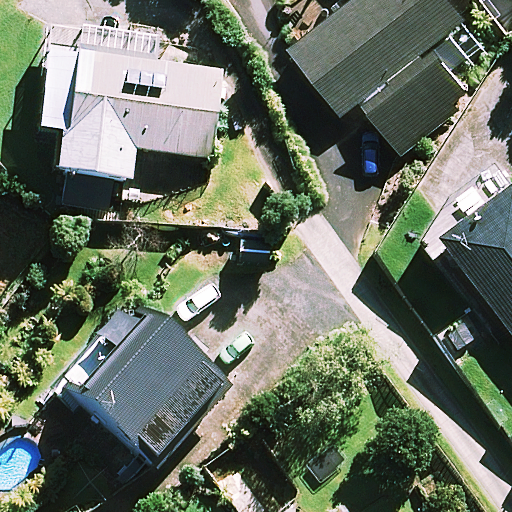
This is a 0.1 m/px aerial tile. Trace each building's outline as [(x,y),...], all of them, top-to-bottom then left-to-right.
[(463,16),(450,0),(303,0),(296,6),(312,26),(291,43),(341,110),(360,96),(401,151),(489,84),(447,28),(463,16)] [(125,35),(77,29),(58,164),(128,174),(132,146),(207,157),(220,62),(124,49),(125,35)] [(511,46),(495,59),(511,81),(511,46)] [(511,176),(442,225),(511,324),(511,176)] [(223,373),(142,299),(67,379),(148,454),(223,373)]
